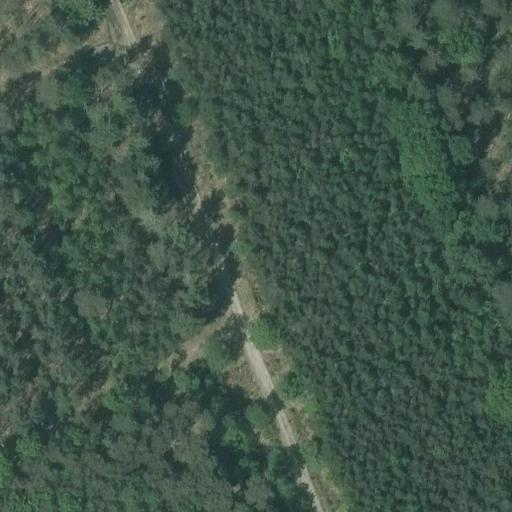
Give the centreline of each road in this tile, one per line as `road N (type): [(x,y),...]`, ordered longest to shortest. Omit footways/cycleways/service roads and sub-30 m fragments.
road 1 (track): [(314,511),(122,39)]
road 2 (track): [(390,0),(511,317)]
road 3 (track): [(0,96),(122,39)]
